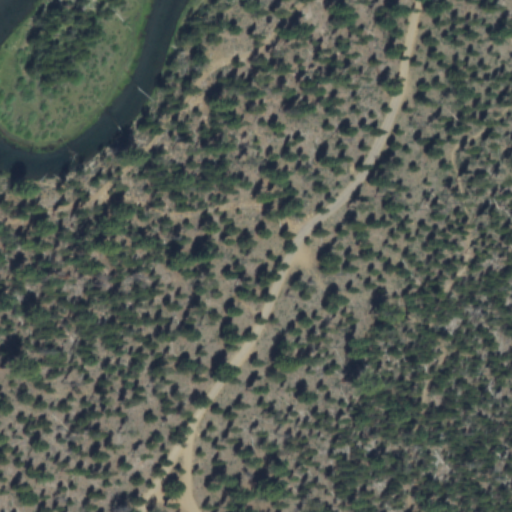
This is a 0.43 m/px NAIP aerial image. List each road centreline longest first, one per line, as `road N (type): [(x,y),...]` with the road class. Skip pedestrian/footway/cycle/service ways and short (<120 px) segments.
road 1 (track): [(135,511),(246,357),(304,237),(350,185),(396,107),(421,0)]
road 2 (track): [(304,237),(240,205),(164,217),(100,193),(0,215)]
